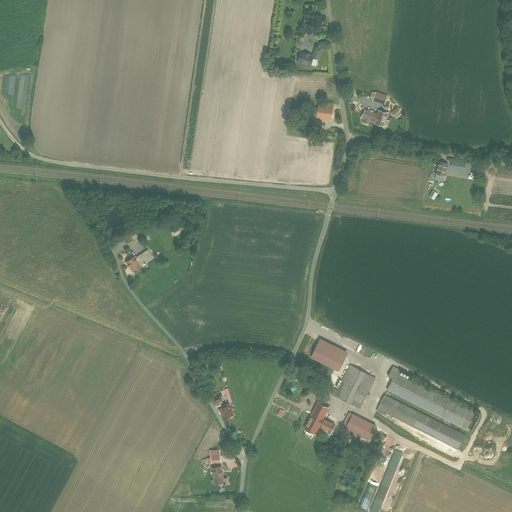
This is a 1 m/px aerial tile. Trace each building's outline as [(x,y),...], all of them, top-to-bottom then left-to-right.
[(312,55),(301,52),(297,63),(311,67),(313,59),(318,61),(321,50),(314,48),(312,55)] [(384,104),(387,96),(376,92),(373,101),(384,104)] [(331,123),(334,105),(318,103),(316,121),(331,123)] [(365,110),(364,114),(363,113),(362,118),(364,119),(363,122),(369,124),(370,121),(375,123),(378,114),(365,110)] [(385,113),(379,111),(378,114),(375,123),(384,126),(384,125),(387,126),(389,121),(386,120),(388,113),(385,112),(385,113)] [(445,177),(448,163),(437,161),(435,175),(445,177)] [(429,196),(434,200),(438,194),(433,190),(429,196)] [(128,238),(135,235),(130,227),(124,231),(126,234),(128,238)] [(135,255),(124,262),(133,276),(147,267),(145,264),(153,259),(147,249),(135,257),(135,255)] [(351,351),(322,337),(313,356),(342,370),(351,351)] [(376,378),(349,365),(333,396),(360,409),(376,378)] [(392,379),(387,389),(468,431),(469,428),(472,429),(479,416),(476,414),(477,413),(399,373),(400,370),(393,366),(387,376),(392,379)] [(221,390),(223,395),(227,394),(229,403),(232,402),(229,388),(221,390)] [(214,405),(222,401),(219,393),(211,397),(214,405)] [(466,436),(384,394),(376,411),(381,414),(382,411),(458,450),(466,436)] [(329,408),(316,402),(303,429),(315,435),(320,426),(331,432),(336,423),(324,417),(329,408)] [(234,416),(228,403),(226,404),(227,406),(219,410),(221,416),(224,415),(225,419),(234,416)] [(285,412),(279,410),(276,416),(282,418),(285,412)] [(360,418),(346,411),(337,429),(340,431),(351,436),(360,418)] [(345,440),(343,438),(341,437),(339,436),(336,437),(335,439),(334,441),(333,443),(334,445),(335,447),(337,448),(340,449),(342,448),(344,446),(345,444),(345,442),(345,440)] [(211,464),(220,463),(219,456),(210,456),(210,458),(211,464)] [(223,478),(221,466),(212,467),(214,484),(223,483),(223,485),(227,484),(226,478),(223,478)] [(372,481),(362,508),(368,510),(378,483),(372,481)] [(382,511),(388,511),(396,491),(391,489),(391,491),(390,491),(382,511)]
